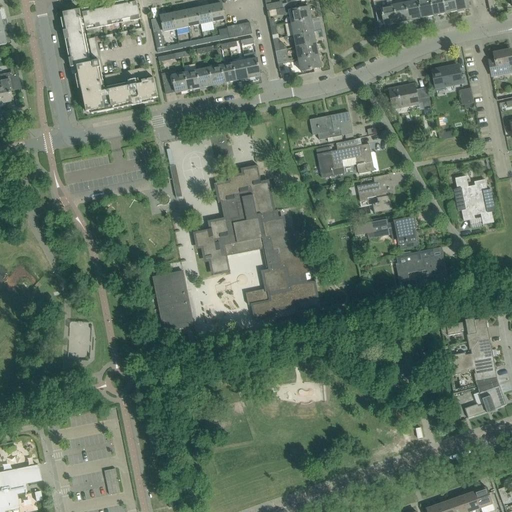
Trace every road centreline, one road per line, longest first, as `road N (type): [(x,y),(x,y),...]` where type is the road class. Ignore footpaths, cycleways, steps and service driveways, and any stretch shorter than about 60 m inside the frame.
road 1 (residential): [(483,296),(467,251),(360,75)]
road 2 (residential): [(281,511),(511,430)]
road 3 (residential): [(67,139),(276,96)]
road 4 (residential): [(502,175),(474,33)]
road 5 (residential): [(67,139),(39,0)]
road 6 (residential): [(360,75),(474,33)]
